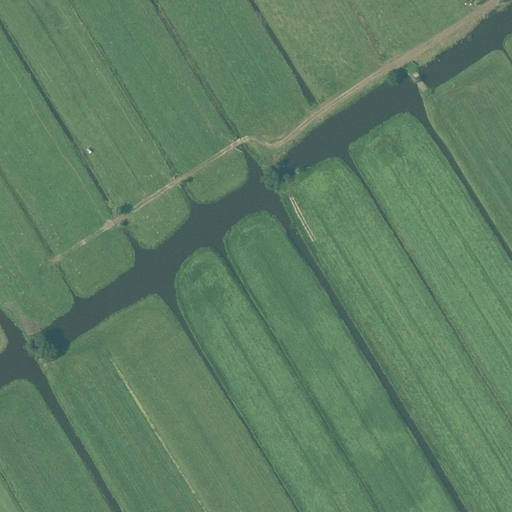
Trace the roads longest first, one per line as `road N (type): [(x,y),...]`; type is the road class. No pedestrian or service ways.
road 1 (track): [(480,511),(269,162)]
road 2 (track): [(511,230),(367,1)]
